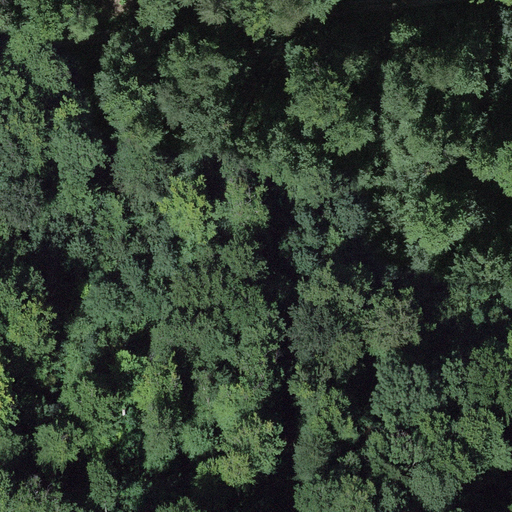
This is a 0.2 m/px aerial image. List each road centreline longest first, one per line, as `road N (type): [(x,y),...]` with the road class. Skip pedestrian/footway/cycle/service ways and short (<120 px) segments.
road 1 (track): [(511,451),(86,495),(26,511)]
road 2 (track): [(0,45),(365,0)]
